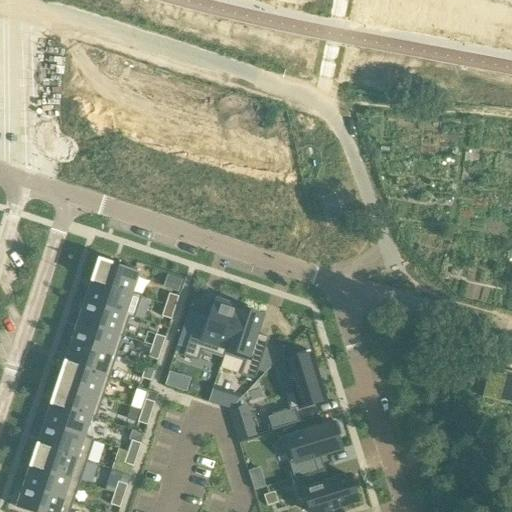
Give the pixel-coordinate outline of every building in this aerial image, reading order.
[(395,89),(398,76),(360,66),(356,78),(395,89)] [(414,69),(412,78),(435,83),(437,74),(414,69)] [(132,108),(127,132),(135,134),(140,110),(132,108)] [(123,141),(119,155),(129,159),(134,144),(123,141)] [(322,198),(330,221),(342,216),(335,193),(322,198)] [(99,259),(92,281),(133,294),(140,273),(136,271),(137,269),(126,266),(125,268),(99,259)] [(92,281),(85,301),(130,316),(135,317),(142,297),(133,294),(92,281)] [(169,294),(166,305),(175,308),(179,297),(169,294)] [(196,320),(188,344),(202,349),(204,343),(226,350),(238,311),(229,307),(230,303),(217,299),(209,325),(196,320)] [(85,301),(78,322),(123,337),(130,316),(85,301)] [(166,305),(162,317),(171,320),(175,308),(166,305)] [(238,311),(226,350),(248,357),(246,363),(259,368),(267,344),(254,339),(261,318),(238,311)] [(186,349),(196,318),(187,315),(176,346),(186,349)] [(73,330),(69,341),(117,357),(123,337),(78,322),(75,331),(73,330)] [(156,335),(152,346),(161,349),(165,338),(156,335)] [(67,354),(65,363),(110,378),(117,357),(69,341),(65,353),(67,354)] [(267,344),(258,372),(264,374),(286,351),(267,344)] [(152,346),(148,358),(158,361),(161,349),(152,346)] [(296,360),(285,364),(299,408),(324,400),(308,351),(295,356),(296,360)] [(65,363),(58,383),(103,398),(110,378),(65,363)] [(145,367),(142,378),(151,381),(155,370),(145,367)] [(511,405),(511,372),(490,367),(482,398),(511,405)] [(58,383),(51,404),(92,417),(96,419),(103,398),(58,383)] [(145,400),(142,411),(151,414),(155,403),(145,400)] [(46,412),(42,424),(85,438),(92,417),(51,404),(48,412),(46,412)] [(295,409),(271,417),(275,430),(299,423),(295,409)] [(142,411),(138,422),(147,425),(151,414),(142,411)] [(337,423),(288,438),(296,463),(290,465),(294,478),(318,471),(314,457),(340,449),(336,437),(341,435),(337,423)] [(40,436),(37,445),(87,461),(94,441),(85,438),(42,424),(38,436),(40,436)] [(132,441),(128,452),(137,455),(141,444),(132,441)] [(37,445),(30,466),(80,482),(87,461),(37,445)] [(128,452),(124,464),(134,467),(137,455),(128,452)] [(30,466),(24,486),(73,503),(80,482),(30,466)] [(318,471),(294,478),(298,492),(304,490),(311,511),(319,511),(356,500),(349,475),(322,484),(318,471)] [(118,482),(115,493),(124,496),(127,485),(118,482)] [(24,486),(16,508),(28,511),(70,511),(73,503),(24,486)] [(115,493),(111,505),(120,508),(124,496),(115,493)]
